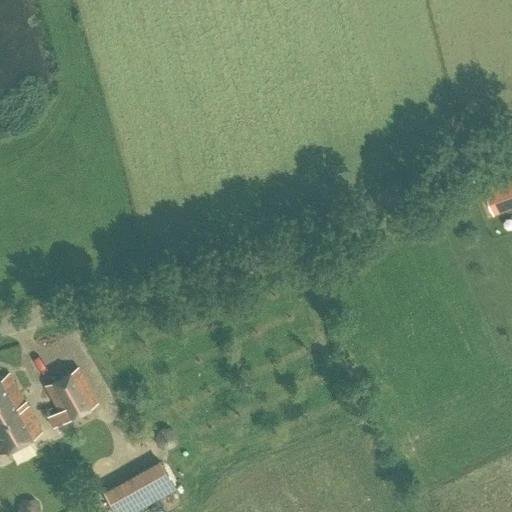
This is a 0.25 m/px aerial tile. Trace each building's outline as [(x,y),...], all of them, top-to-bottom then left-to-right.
[(511,178),(485,189),(486,191),(493,211),(511,204),(511,178)] [(62,421),(97,402),(78,366),(42,385),(62,421)] [(0,453),(40,432),(9,373),(0,377),(0,453)] [(114,511),(131,511),(174,488),(158,459),(102,490),(114,511)] [(103,480),(121,471),(116,460),(97,469),(103,480)]
